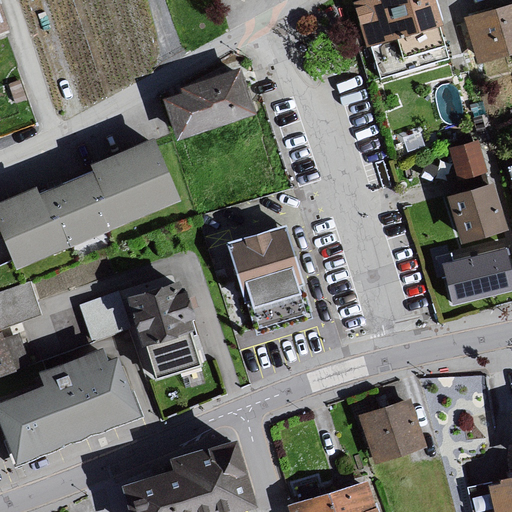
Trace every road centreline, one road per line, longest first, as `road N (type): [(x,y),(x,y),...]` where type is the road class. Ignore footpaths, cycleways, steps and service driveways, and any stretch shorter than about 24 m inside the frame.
road 1 (residential): [(387,357),(290,9)]
road 2 (residential): [(0,158),(290,9)]
road 3 (tertiary): [(241,408),(0,505)]
road 4 (tertiary): [(387,357),(241,408)]
road 5 (tertiary): [(511,332),(387,357)]
